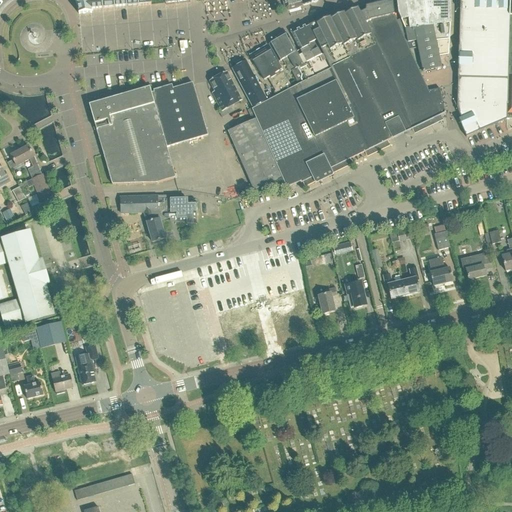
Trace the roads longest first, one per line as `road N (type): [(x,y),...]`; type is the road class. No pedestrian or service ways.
road 1 (tertiary): [(145,395),(386,335)]
road 2 (unclassified): [(124,293),(141,279),(246,246),(358,220)]
road 3 (unclassified): [(124,293),(108,265),(57,77)]
road 4 (residential): [(358,220),(511,145)]
road 5 (tertiary): [(0,432),(145,395)]
road 6 (tertiary): [(386,335),(511,304)]
road 7 (unclassified): [(57,77),(178,64)]
road 8 (unclassified): [(177,511),(145,395)]
